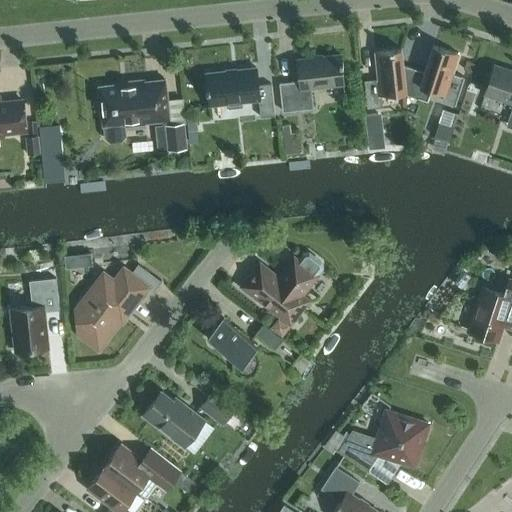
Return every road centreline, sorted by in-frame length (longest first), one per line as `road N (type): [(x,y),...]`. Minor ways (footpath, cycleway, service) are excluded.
road 1 (residential): [(511,15),(465,0),(364,0),(0,38)]
road 2 (residential): [(96,410),(224,248)]
road 3 (residential): [(430,511),(498,392)]
road 4 (residential): [(21,511),(96,410)]
